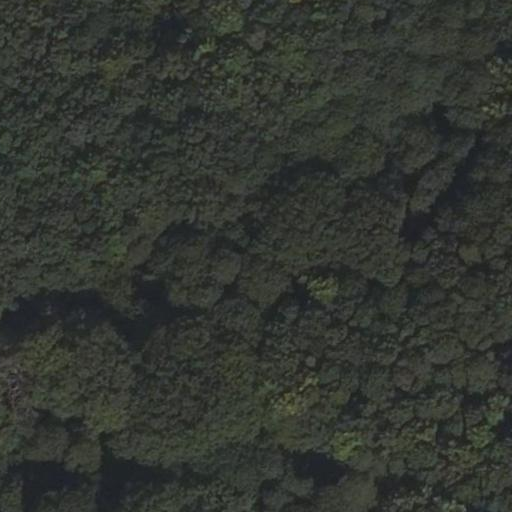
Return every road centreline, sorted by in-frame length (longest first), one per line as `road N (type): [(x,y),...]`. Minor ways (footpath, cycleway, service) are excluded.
road 1 (track): [(511,39),(0,347)]
road 2 (track): [(0,239),(52,315),(127,363),(437,511)]
